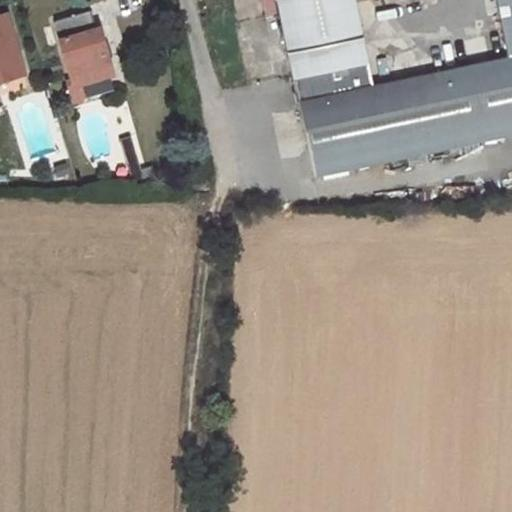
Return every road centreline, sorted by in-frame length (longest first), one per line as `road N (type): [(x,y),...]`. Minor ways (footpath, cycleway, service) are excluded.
road 1 (track): [(181,511),(206,243),(229,177)]
road 2 (residential): [(187,0),(229,177)]
